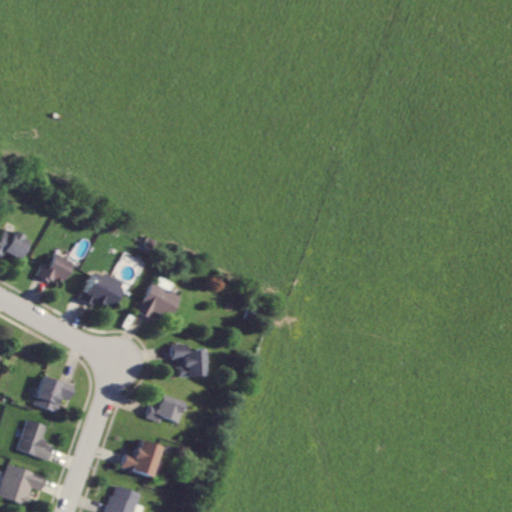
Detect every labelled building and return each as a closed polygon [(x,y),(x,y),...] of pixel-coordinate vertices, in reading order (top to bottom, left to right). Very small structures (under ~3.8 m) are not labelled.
[(0,254),(3,256),(4,252),(22,258),(29,240),(20,237),(22,234),(4,228),(0,237),(0,236),(0,254)] [(62,285),(73,262),(55,253),(49,265),(43,262),(37,273),(62,285)] [(123,284),(95,270),(81,299),(93,305),(96,299),(113,307),(123,284)] [(153,281),(137,311),(149,317),(154,308),(170,317),(181,296),(170,290),(174,284),(160,276),(157,283),(153,281)] [(208,375),(207,349),(188,349),(188,343),(174,344),(175,368),(180,368),(181,376),(208,375)] [(75,386),(44,375),(34,404),(56,412),(62,396),(70,399),(75,386)] [(187,401),(164,393),(159,406),(152,404),(148,417),(162,422),(164,416),(179,422),(187,401)] [(49,459),(53,445),(42,442),(47,425),(27,419),(18,450),(49,459)] [(128,452),(123,465),(153,477),(165,446),(143,438),(137,456),(128,452)] [(0,489),(0,496),(27,505),(32,487),(42,491),(46,475),(8,464),(0,489)] [(135,511),(137,505),(139,505),(142,491),(113,486),(107,511),(135,511)]
